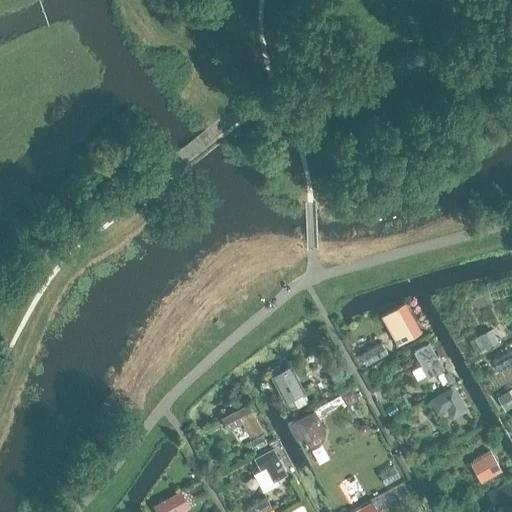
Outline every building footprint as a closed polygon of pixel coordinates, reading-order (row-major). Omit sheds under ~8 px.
[(415,319),(391,332),(398,345),(422,332),(415,319)] [(492,329),(481,335),(487,347),(498,341),(492,329)] [(429,342),(415,351),(429,376),(444,367),(441,363),(444,362),(443,360),(440,356),(440,354),(437,356),(429,342)] [(278,365),(270,369),(273,375),(271,376),(285,403),(294,398),(305,393),(306,392),(292,365),(281,371),(278,365)] [(444,373),(439,376),(443,384),(445,383),(448,381),(445,374),(444,373)] [(314,412),(294,422),(303,438),(308,448),(321,441),(323,435),(324,430),(317,416),(345,401),(347,406),(358,400),(352,389),(341,395),(313,410),(314,412)] [(446,391),(431,400),(438,412),(448,406),(453,416),(466,409),(456,393),(449,397),(446,391)] [(508,391),(499,396),(500,397),(499,398),(505,408),(511,404),(511,396),(509,392),(508,391)] [(246,404),(221,417),(227,429),(242,422),(250,436),(261,430),(256,419),(254,420),(246,404)] [(359,425),(358,429),(360,433),(364,434),(368,432),(369,428),(367,425),(363,423),(359,425)] [(272,448),(254,458),(260,470),(265,467),(273,481),(286,474),(272,448)] [(491,450),(473,460),(485,481),(502,471),(491,450)] [(357,467),(329,487),(346,511),(374,491),(357,467)] [(511,488),(508,481),(488,492),(497,510),(511,502),(511,488)] [(180,490),(154,505),(157,511),(179,511),(189,506),(180,490)] [(378,511),(373,503),(355,511),(378,511)]
